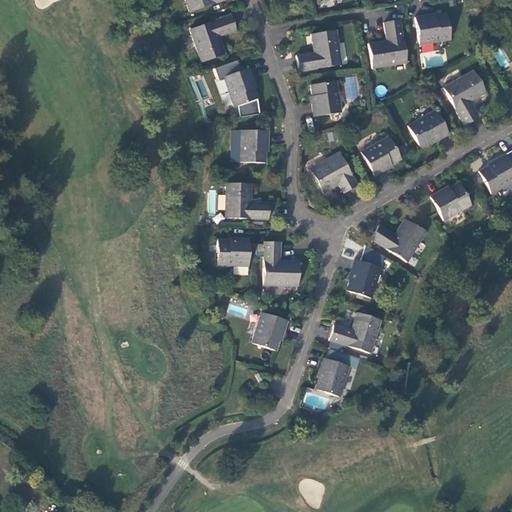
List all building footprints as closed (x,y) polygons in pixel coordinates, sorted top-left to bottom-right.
[(184,0),(189,13),(225,0),(224,0),(184,0)] [(235,31),(230,15),(189,30),(201,63),(224,55),(218,37),(235,31)] [(414,18),(418,45),(450,40),(446,15),(435,17),(427,18),(427,16),(414,18)] [(406,63),(399,20),(383,23),(386,41),(367,44),(371,69),(406,63)] [(295,56),(298,72),(341,65),(335,31),(311,35),(314,53),(295,56)] [(249,68),(223,78),(233,108),(238,106),(240,118),(258,115),(255,100),(258,99),(254,88),(251,81),(253,80),(249,68)] [(442,88),(464,126),(477,118),(469,102),(485,93),(473,71),(442,88)] [(313,117),(340,113),(335,82),(310,86),(312,97),(313,104),(311,105),(313,117)] [(386,95),(384,86),(376,87),(377,97),(386,95)] [(448,135),(435,111),(407,127),(419,149),(429,143),(436,139),(437,141),(448,135)] [(268,131),(240,131),(239,163),(265,163),(265,152),(265,144),(267,144),(268,131)] [(388,137),(360,153),(373,177),(384,171),(384,169),(391,165),(400,160),(388,137)] [(343,194),(357,186),(338,153),(322,162),(324,166),(311,173),(323,194),(338,185),(343,194)] [(490,194),(511,182),(511,168),(505,155),(494,161),(494,163),(488,166),(478,172),(490,194)] [(309,169),(311,173),(324,166),(322,162),(309,169)] [(224,218),(268,220),(268,204),(250,203),(250,184),(225,183),(224,218)] [(429,197),(443,221),(470,206),(458,183),(448,189),(441,193),(440,191),(429,197)] [(378,226),(369,239),(406,263),(425,233),(404,220),(394,236),(378,226)] [(216,266),(248,267),(248,239),(236,239),(236,241),(228,241),(216,240),(216,266)] [(280,243),(263,242),(264,245),(256,245),(255,257),(263,258),(262,286),(297,287),(298,262),(279,261),(280,243)] [(370,299),(380,269),(354,260),(350,272),(352,273),(349,280),(346,291),(370,299)] [(287,322),(261,313),(251,343),(275,351),(279,341),(281,333),(283,334),(287,322)] [(333,325),(328,341),(369,354),(380,321),(356,313),(351,331),(333,325)] [(339,397),(349,367),(356,369),(359,359),(329,349),(325,360),(322,359),(318,371),(320,371),(318,379),(314,389),(339,397)] [(254,375),(259,383),(264,380),(259,372),(254,375)]
